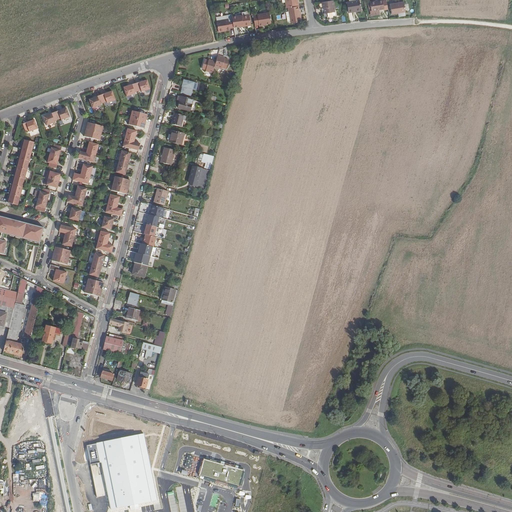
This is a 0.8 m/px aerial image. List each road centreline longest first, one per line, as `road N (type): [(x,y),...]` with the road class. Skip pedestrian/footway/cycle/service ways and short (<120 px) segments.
road 1 (residential): [(173,56),(105,317)]
road 2 (primary): [(7,366),(137,411),(198,421)]
road 3 (residential): [(39,280),(82,117),(71,89)]
road 4 (residential): [(173,56),(314,30)]
road 5 (residential): [(511,381),(421,356),(388,373)]
road 6 (primary): [(511,506),(393,464)]
road 7 (primary): [(381,495),(420,492),(498,511)]
